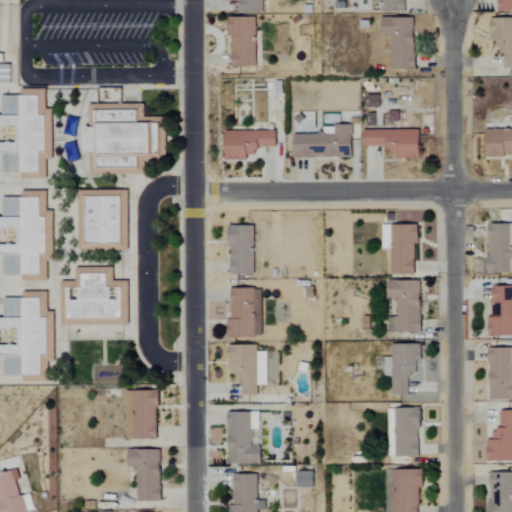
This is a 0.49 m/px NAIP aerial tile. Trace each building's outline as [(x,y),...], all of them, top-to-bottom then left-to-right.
[(263,0),(240,0),(240,14),(264,13),(263,0)] [(373,0),(374,3),(383,3),(383,13),(408,13),(407,0),(373,0)] [(511,0),(498,0),(498,11),(511,11),(511,0)] [(231,18),(231,68),(257,67),(256,18),(231,18)] [(416,70),(416,18),(383,18),(383,35),(392,35),(392,70),(416,70)] [(511,18),(492,19),(492,50),(504,50),(504,70),(511,69),(511,18)] [(0,83),(13,84),(14,65),(0,64),(0,83)] [(0,153),(5,153),(5,174),(24,174),(24,180),(48,180),(48,160),(51,160),(51,109),(48,109),(48,89),(23,89),(23,96),(4,96),(4,117),(0,116),(0,153)] [(381,109),(381,96),(369,95),(369,108),(381,109)] [(90,105),(90,176),(110,175),(110,170),(122,170),(122,175),(143,175),(143,156),(163,156),(162,119),(143,119),(143,105),(90,105)] [(296,159),(354,158),(353,125),(325,126),(325,134),(295,134),(296,159)] [(511,153),(511,129),(488,129),(487,158),(506,158),(506,153),(511,153)] [(421,160),(422,131),(364,130),(364,146),(390,147),(389,155),(399,155),(399,159),(421,160)] [(228,161),(248,161),(248,155),(259,155),(258,147),(277,147),(277,131),(227,132),(228,161)] [(0,255),(5,255),(5,276),(24,275),(24,281),(49,281),(48,262),(51,262),(51,226),(55,226),(55,211),(46,211),(46,192),(24,193),(24,198),(5,198),(5,219),(0,218),(0,255)] [(126,251),(125,197),(79,198),(80,251),(126,251)] [(511,224),(489,225),(490,274),(511,273),(511,224)] [(255,226),(231,226),(231,275),(255,275),(255,226)] [(383,245),(391,245),(391,275),(416,275),(416,244),(419,244),(419,226),(383,226),(383,245)] [(130,281),(115,281),(115,268),(77,268),(77,282),(62,282),(62,326),(130,326),(130,281)] [(421,280),(389,281),(389,299),(397,299),(398,333),(422,333),(421,280)] [(489,337),(511,336),(511,287),(493,288),(493,317),(489,317),(489,337)] [(262,288),(232,289),(232,320),(228,320),(228,338),(263,338),(262,288)] [(0,355),(6,356),(7,376),(27,376),(27,377),(49,377),(49,362),(56,362),(55,312),(49,312),(49,292),(24,292),(24,299),(5,299),(6,319),(0,319),(0,355)] [(392,395),(409,395),(409,376),(421,376),(420,345),(392,345),(393,357),(385,358),(385,377),(392,376),(392,395)] [(267,352),(258,352),(258,346),(228,346),(228,367),(234,367),(234,377),(242,377),(242,396),(258,396),(258,386),(267,386),(267,352)] [(511,349),(491,349),(490,401),(511,400),(511,349)] [(127,440),(158,440),(158,392),(127,391),(127,440)] [(396,409),(395,457),(420,458),(421,409),(396,409)] [(488,462),(511,461),(511,411),(501,411),(501,431),(493,431),(493,440),(488,440),(488,462)] [(229,465),(261,465),(260,412),(229,412),(229,465)] [(138,502),(162,502),(162,450),(129,450),(129,467),(138,467),(138,502)] [(0,473),(0,511),(27,511),(25,496),(20,497),(17,482),(21,481),(19,470),(0,473)] [(395,511),(419,511),(419,488),(424,488),(424,471),(395,471),(395,511)] [(314,472),(298,472),(297,488),(314,488),(314,472)] [(510,511),(511,473),(490,473),(489,511),(510,511)] [(258,475),(235,475),(234,505),(231,505),(230,511),(257,511),(258,510),(265,510),(265,502),(258,502),(258,475)]
